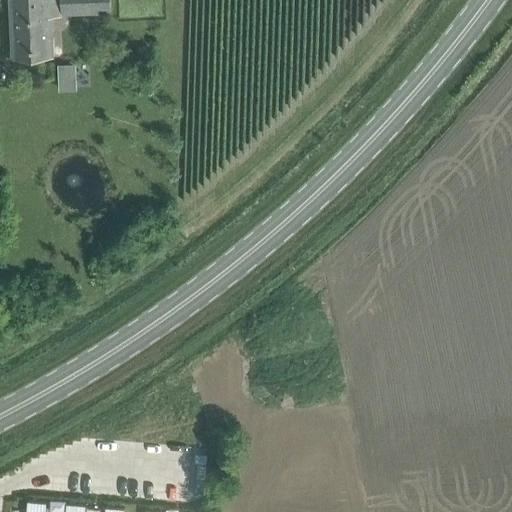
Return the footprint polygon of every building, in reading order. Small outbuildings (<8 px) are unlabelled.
[(14,55),(34,54),(53,53),(51,14),(111,11),(110,0),(25,0),(12,1),(14,55)] [(147,46),(137,47),(138,54),(148,54),(147,46)] [(286,488),(327,481),(318,432),(277,440),(286,488)] [(196,453),(195,462),(207,463),(208,454),(196,453)] [(511,511),(511,464),(275,511),(511,511)] [(28,499),(26,511),(45,511),(47,501),(28,499)] [(67,503),(65,511),(85,511),(86,504),(67,503)]
